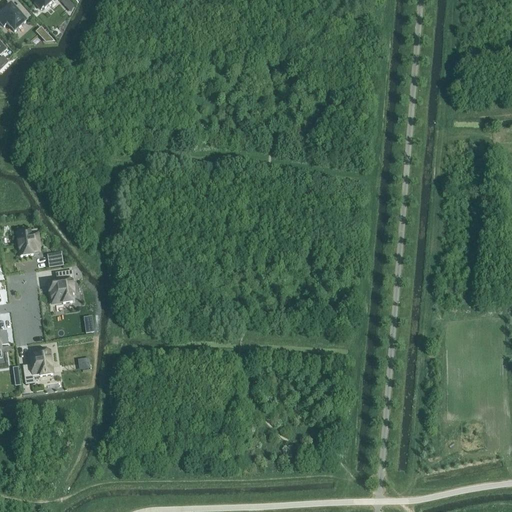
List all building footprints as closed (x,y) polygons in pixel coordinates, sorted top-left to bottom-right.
[(35,0),(38,2),(35,5),(41,11),(43,9),(45,10),(55,0),(35,0)] [(70,4),(65,8),(69,12),(74,8),(70,4)] [(11,7),(0,16),(0,24),(4,28),(7,25),(14,33),(26,23),(25,22),(30,18),(19,6),(14,10),(11,7)] [(41,29),(37,33),(41,38),(46,34),(41,29)] [(37,232),(17,234),(20,258),(33,256),(33,254),(40,253),(37,232)] [(62,260),(48,262),(49,269),(63,267),(62,260)] [(73,272),(56,275),(57,284),(47,285),(49,294),(51,294),(52,305),(63,303),(63,305),(72,304),(71,296),(74,296),(72,282),(74,282),(73,272)] [(94,334),(93,326),(85,327),(86,335),(94,334)] [(30,358),(31,367),(23,368),(26,386),(34,385),(33,379),(53,376),(49,352),(36,354),(37,357),(30,358)]
